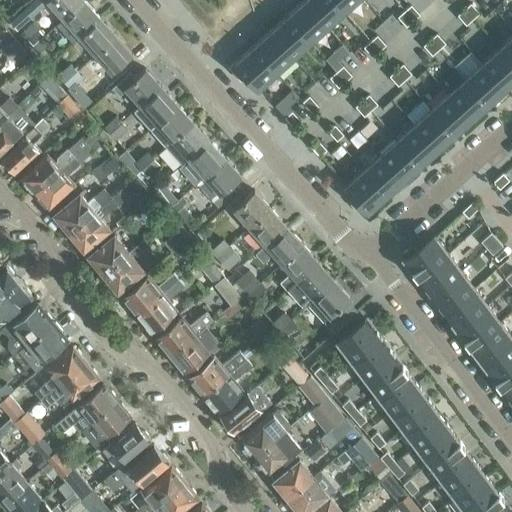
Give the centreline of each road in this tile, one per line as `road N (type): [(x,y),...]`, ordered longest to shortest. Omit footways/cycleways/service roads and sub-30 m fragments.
road 1 (residential): [(244,511),(221,484),(209,438),(143,355),(113,345),(56,283),(51,247),(0,190)]
road 2 (residential): [(132,0),(353,246),(375,248)]
road 3 (residential): [(511,441),(375,248)]
road 4 (residential): [(375,248),(511,124)]
